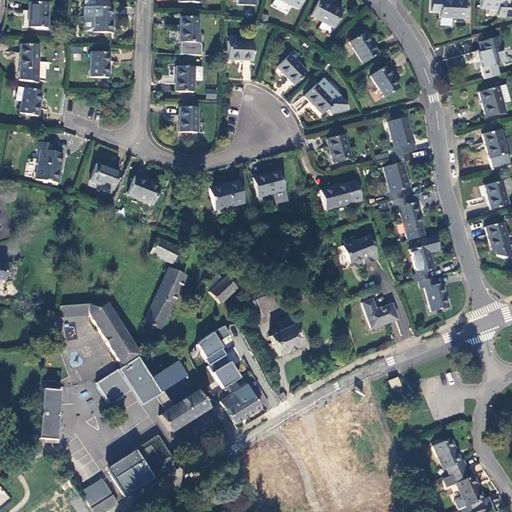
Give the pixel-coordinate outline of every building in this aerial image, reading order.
[(302,0),(277,0),(297,10),(302,0)] [(341,12),(319,0),(310,17),(332,29),(341,12)] [(439,13),(438,18),(464,20),(464,2),(440,0),(430,0),(430,13),(439,13)] [(479,0),(479,9),(497,10),(497,18),(511,17),(511,1),(506,1),(506,0),(479,0)] [(47,29),(48,3),(28,3),(27,28),(47,29)] [(112,8),(84,8),(83,17),(91,17),(91,32),(111,33),(112,8)] [(278,19),(265,15),(263,22),(277,26),(278,19)] [(83,33),(91,32),(91,17),(83,17),(83,33)] [(197,44),(199,19),(180,18),(179,43),(197,44)] [(364,33),(349,43),(362,64),(377,54),(364,33)] [(503,62),(496,38),(479,42),(485,67),(503,62)] [(252,43),(227,42),(226,61),(252,62),(252,43)] [(37,71),(38,46),(20,45),(19,54),(15,54),(14,72),(18,72),(19,70),(37,71)] [(108,53),(90,53),(89,78),(107,79),(108,53)] [(306,73),(288,55),(276,68),(293,86),(306,73)] [(201,82),(201,68),(175,67),(174,93),(193,93),(193,82),(201,82)] [(398,88),(385,67),(370,77),(383,98),(398,88)] [(323,80),(317,85),(334,102),(339,97),(323,80)] [(317,85),(317,84),(304,97),(321,115),(334,102),(317,85)] [(504,86),(497,87),(502,105),(509,102),(504,86)] [(14,101),(21,102),(23,89),(17,87),(14,101)] [(502,105),(497,87),(478,93),(485,118),(504,113),(502,105)] [(36,117),(41,92),(23,89),(21,102),(19,113),(36,117)] [(216,91),(206,91),(205,99),(216,99),(216,91)] [(128,100),(118,99),(118,108),(128,108),(128,100)] [(197,108),(179,108),(178,133),(197,134),(197,108)] [(389,150),(391,158),(405,154),(415,151),(406,118),(387,123),(393,149),(389,150)] [(505,155),(499,131),(482,135),(488,160),(505,155)] [(349,160),(343,135),(326,140),(332,164),(349,160)] [(57,184),(62,154),(50,152),(52,145),(37,142),(36,150),(39,151),(35,180),(57,184)] [(377,153),(376,159),(387,161),(388,155),(377,153)] [(385,195),(386,202),(392,201),(402,198),(399,191),(409,189),(402,163),(407,161),(405,154),(391,158),(393,165),(383,168),(389,194),(385,195)] [(119,173),(96,164),(89,181),(112,190),(119,173)] [(278,172),(251,178),(257,198),(282,191),(278,172)] [(158,188),(133,178),(127,195),(152,204),(158,188)] [(360,201),(355,181),(319,191),(324,210),(360,201)] [(507,206),(500,181),(483,186),(489,210),(507,206)] [(237,182),(208,190),(213,211),(243,203),(237,182)] [(408,205),(406,197),(402,198),(392,201),(394,209),(397,208),(404,231),(422,226),(415,203),(408,205)] [(501,223),(483,228),(490,252),(492,252),(494,257),(497,259),(507,257),(508,253),(507,248),(508,247),(501,223)] [(412,277),(413,283),(417,282),(428,280),(426,272),(433,271),(430,256),(433,252),(439,250),(436,237),(419,241),(421,247),(409,250),(415,274),(411,276),(412,277)] [(178,250),(156,238),(149,253),(171,264),(178,250)] [(377,261),(366,238),(354,243),(352,239),(341,243),(342,248),(341,248),(347,266),(354,263),(355,267),(361,264),(362,266),(377,261)] [(185,276),(168,268),(144,321),(159,329),(185,276)] [(223,279),(218,274),(205,287),(210,291),(208,293),(219,304),(236,289),(226,277),(223,279)] [(435,285),(433,278),(428,280),(417,282),(419,290),(424,289),(431,312),(448,308),(442,283),(435,285)] [(261,314),(272,310),(266,296),(255,301),(261,314)] [(370,329),(396,320),(391,305),(375,311),(370,300),(361,303),(370,329)] [(261,314),(255,301),(247,303),(253,317),(261,314)] [(139,356),(105,304),(86,305),(87,316),(121,368),(139,356)] [(57,318),(87,316),(86,305),(59,308),(57,318)] [(276,324),(279,332),(290,327),(287,318),(276,324)] [(76,337),(73,325),(64,327),(67,340),(76,337)] [(269,337),(278,357),(300,347),(291,327),(290,327),(279,332),(269,337)] [(36,355),(24,356),(24,363),(37,363),(36,355)] [(187,376),(177,359),(151,375),(139,356),(121,368),(94,385),(106,403),(127,390),(138,407),(187,376)] [(260,372),(254,360),(247,364),(253,375),(260,372)] [(396,379),(388,382),(391,390),(399,387),(396,379)] [(260,408),(244,383),(240,385),(242,388),(228,396),(225,392),(217,397),(234,424),(260,408)] [(60,391),(41,389),(37,439),(55,440),(60,391)] [(169,433),(208,408),(197,391),(158,416),(169,433)] [(281,393),(279,394),(278,395),(277,396),(276,396),(280,403),(285,399),(281,393)] [(365,468),(395,452),(365,400),(304,433),(324,471),(349,456),(348,453),(354,450),(365,468)] [(219,432),(224,439),(229,436),(223,428),(219,432)] [(445,469),(449,477),(466,470),(462,461),(459,462),(450,439),(432,447),(442,470),(445,469)] [(165,449),(159,440),(127,461),(129,464),(110,477),(124,497),(165,470),(168,474),(178,468),(174,462),(159,473),(150,459),(165,449)] [(306,479),(288,443),(230,474),(248,511),(280,511),(284,510),(273,489),(283,483),(286,491),(306,479)] [(174,462),(165,449),(150,459),(159,473),(174,462)] [(455,485),(465,508),(470,505),(482,500),(472,476),(469,477),(466,470),(449,477),(453,485),(455,485)] [(80,493),(91,511),(100,511),(115,503),(101,480),(80,493)] [(493,511),(487,498),(482,500),(470,505),(472,511),(493,511)] [(104,511),(117,505),(115,503),(100,511),(104,511)]
